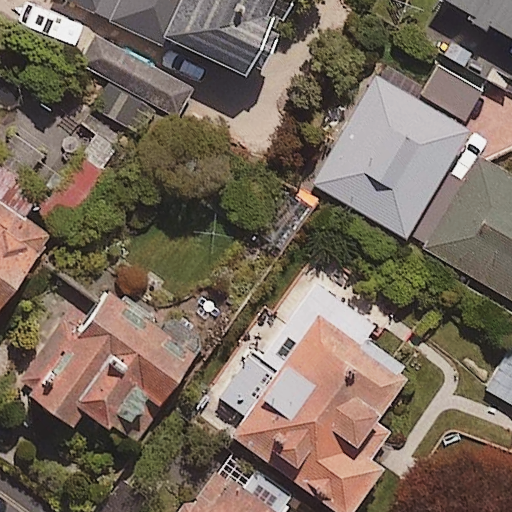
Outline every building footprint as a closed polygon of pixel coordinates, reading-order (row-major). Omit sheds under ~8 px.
[(264,27),(277,0),(65,0),(243,88),(271,30),(264,27)] [(511,0),(438,0),(436,4),(511,48),(511,0)] [(191,93),(93,39),(77,68),(107,84),(93,110),(140,136),(154,111),(176,122),(191,93)] [(480,93),(436,68),(419,98),(463,123),(480,93)] [(466,135),(372,79),(309,188),(403,243),(466,135)] [(511,181),(473,158),(420,248),(511,302),(511,181)] [(30,206),(0,184),(0,309),(50,242),(20,220),(30,206)] [(193,363),(105,298),(75,338),(58,326),(8,392),(67,436),(78,421),(107,442),(118,427),(128,434),(148,406),(157,412),(193,363)] [(353,458),(405,383),(317,321),(231,445),(326,511),(354,511),(379,476),(353,458)] [(511,333),(486,398),(511,408),(511,333)] [(284,511),(293,499),(252,471),(234,496),(212,480),(190,511),(284,511)]
